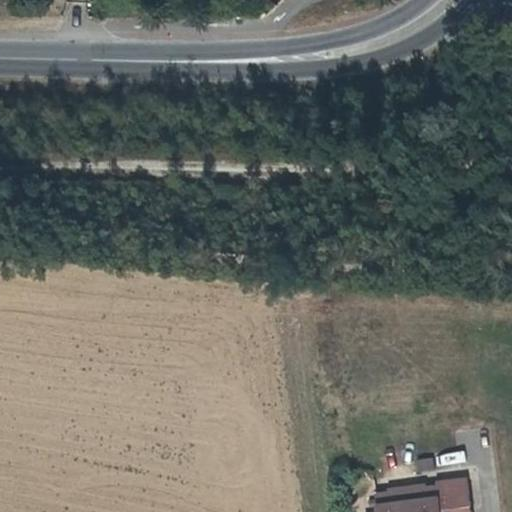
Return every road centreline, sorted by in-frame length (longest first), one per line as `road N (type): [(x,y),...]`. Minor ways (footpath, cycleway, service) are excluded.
road 1 (track): [(511,174),(0,174)]
road 2 (secondary): [(0,56),(325,58),(396,31),(446,0)]
